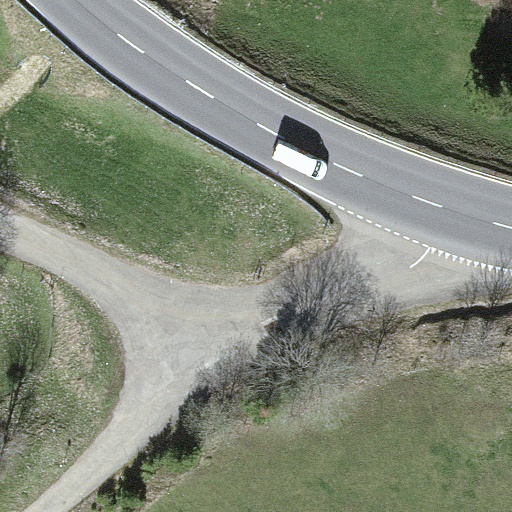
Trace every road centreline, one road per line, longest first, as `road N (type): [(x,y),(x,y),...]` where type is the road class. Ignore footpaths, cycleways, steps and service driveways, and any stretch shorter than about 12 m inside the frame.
road 1 (unclassified): [(0,230),(121,283),(238,312),(346,289),(485,221)]
road 2 (secondary): [(485,221),(358,174),(209,95),(75,0)]
road 3 (track): [(45,511),(119,450),(206,309)]
